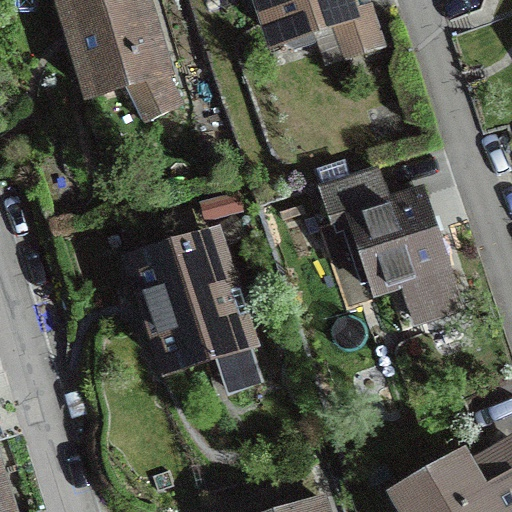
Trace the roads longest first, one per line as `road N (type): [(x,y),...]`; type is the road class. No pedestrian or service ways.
road 1 (residential): [(511,260),(417,0)]
road 2 (residential): [(76,511),(0,267)]
